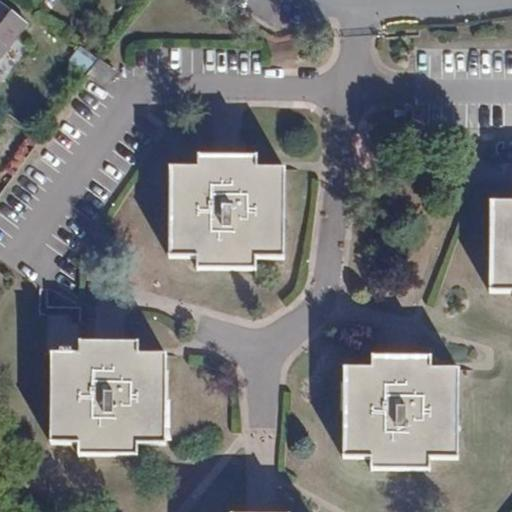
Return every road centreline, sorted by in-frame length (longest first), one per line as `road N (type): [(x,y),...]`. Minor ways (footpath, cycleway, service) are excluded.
road 1 (residential): [(200,321),(259,343),(310,314),(325,274),(358,2)]
road 2 (residential): [(358,2),(485,0)]
